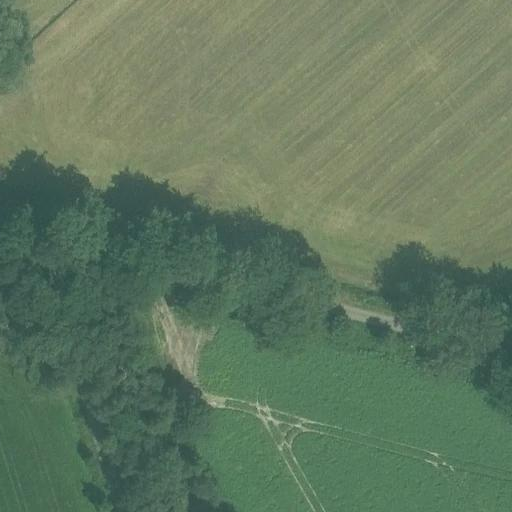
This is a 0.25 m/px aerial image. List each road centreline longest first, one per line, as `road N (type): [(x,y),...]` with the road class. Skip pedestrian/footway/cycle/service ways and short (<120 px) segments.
road 1 (unclassified): [(511,352),(100,244)]
road 2 (unclassified): [(126,511),(85,373),(100,244)]
